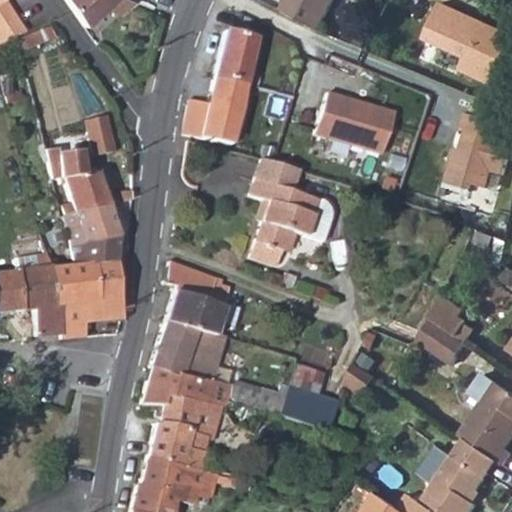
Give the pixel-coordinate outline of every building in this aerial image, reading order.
[(0,0),(0,49),(19,40),(27,36),(5,3),(9,0),(0,0)] [(64,0),(82,26),(102,8),(118,16),(131,3),(125,0),(64,0)] [(286,0),(280,12),(313,30),(319,34),(336,0),(286,0)] [(445,0),(439,0),(422,41),(484,67),(502,23),(445,0)] [(208,96),(189,92),(183,138),(229,146),(233,126),(239,88),(252,42),(223,33),(210,76),(208,96)] [(280,41),(271,66),(283,70),(291,50),(284,47),(285,43),(280,41)] [(465,66),(460,78),(484,88),(489,76),(465,66)] [(387,112),(321,92),(308,136),(374,156),(387,112)] [(43,109),(35,111),(39,127),(46,125),(43,109)] [(449,177),(487,189),(494,169),(505,173),(511,149),(511,124),(469,112),(449,177)] [(104,118),(82,122),(91,157),(113,152),(104,118)] [(247,128),(233,126),(229,146),(243,148),(247,128)] [(45,151),(52,182),(62,180),(62,182),(67,180),(72,205),(63,207),(65,217),(73,214),(104,207),(129,201),(129,187),(100,194),(94,172),(80,174),(76,154),(56,158),(54,149),(45,151)] [(251,181),(290,195),(299,171),(285,167),(259,159),(251,181)] [(258,225),(247,258),(273,268),(279,252),(286,233),(293,235),(302,238),(315,243),(323,219),(315,203),(290,195),(251,181),(247,196),(261,201),(266,203),(258,225)] [(253,223),(258,225),(266,203),(261,201),(253,223)] [(73,214),(77,229),(80,241),(114,237),(104,207),(73,214)] [(67,232),(71,253),(74,267),(114,264),(116,241),(115,237),(114,237),(80,241),(77,229),(67,232)] [(285,255),(293,235),(286,233),(279,252),(285,255)] [(489,254),(495,243),(476,233),(471,243),(489,254)] [(33,337),(57,335),(56,325),(59,325),(51,269),(45,256),(11,259),(12,273),(0,274),(0,312),(29,309),(33,337)] [(81,322),(119,319),(114,264),(74,267),(51,269),(59,325),(56,325),(57,335),(58,340),(82,338),(81,322)] [(211,334),(226,290),(218,287),(219,283),(167,265),(163,285),(171,287),(162,316),(211,334)] [(445,301),(430,322),(458,341),(469,324),(463,320),(465,316),(445,301)] [(207,381),(220,337),(211,334),(162,316),(148,366),(149,366),(207,381)] [(453,367),(466,347),(458,341),(430,322),(418,345),(453,367)] [(478,331),(469,324),(458,341),(466,347),(478,331)] [(296,364),(284,391),(273,418),(322,433),(334,408),(314,401),(324,374),(296,364)] [(149,366),(138,404),(159,409),(162,394),(218,408),(222,409),(223,401),(226,387),(207,381),(149,366)] [(362,394),(373,379),(354,367),(346,382),(362,394)] [(486,400),(460,437),(466,441),(497,462),(505,467),(511,457),(511,452),(508,450),(511,443),(511,393),(482,374),(472,390),(486,400)] [(359,399),(362,394),(346,382),(343,389),(359,399)] [(229,389),(225,402),(242,407),(273,418),(284,391),(278,389),(275,398),(259,393),(258,395),(232,386),(229,389)] [(151,424),(143,463),(198,474),(200,466),(198,465),(201,452),(207,454),(218,408),(162,394),(159,409),(156,425),(151,424)] [(411,497),(400,511),(472,511),(476,506),(471,502),(497,462),(466,441),(455,457),(442,448),(424,475),(437,484),(423,504),(411,497)] [(130,511),(170,511),(172,503),(202,510),(210,477),(198,474),(143,463),(139,485),(136,484),(129,511),(130,511)] [(400,511),(375,495),(363,511),(400,511)]
